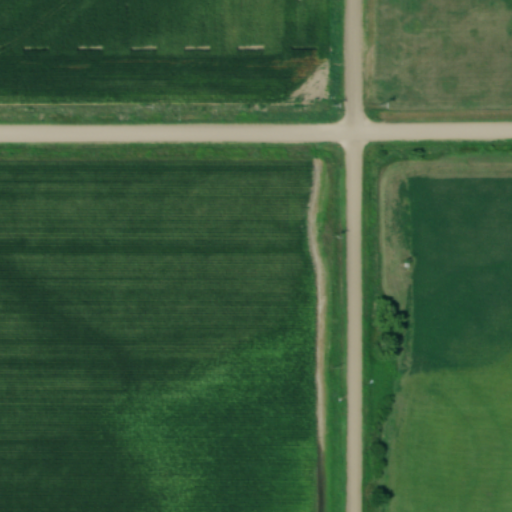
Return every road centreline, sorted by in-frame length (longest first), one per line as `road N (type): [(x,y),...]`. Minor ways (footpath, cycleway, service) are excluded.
road 1 (residential): [(511,135),(0,141)]
road 2 (residential): [(349,511),(353,0)]
